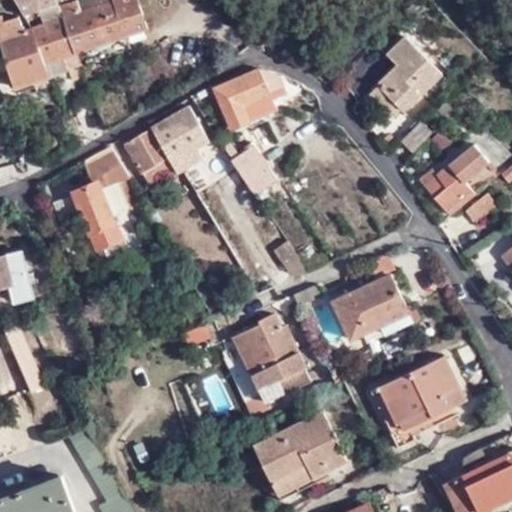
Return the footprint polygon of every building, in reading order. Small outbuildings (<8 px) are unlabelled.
[(60,70),(78,63),(76,59),(62,24),(57,11),(42,17),(37,5),(51,0),(15,0),(24,22),(38,17),(44,31),(30,37),(41,64),(42,63),(55,58),(60,70)] [(55,9),(52,0),(51,0),(37,5),(42,17),(57,11),(55,9)] [(76,59),(128,39),(150,31),(138,0),(105,0),(74,13),(69,2),(55,9),(57,11),(62,24),(76,59)] [(419,0),(406,14),(414,22),(428,8),(419,0)] [(20,20),(8,24),(15,42),(27,37),(20,20)] [(15,42),(8,24),(0,26),(0,48),(1,48),(12,75),(28,69),(41,64),(30,37),(27,37),(15,42)] [(398,67),(390,74),(371,93),(389,111),(394,106),(402,114),(443,74),(406,37),(388,56),(398,67)] [(381,64),(390,74),(398,67),(388,56),(381,64)] [(41,64),(28,69),(33,82),(47,77),(42,63),(41,64)] [(28,69),(12,75),(19,94),(50,83),(47,77),(33,82),(28,69)] [(283,76),(280,75),(264,71),(216,91),(234,132),(256,123),(254,118),(276,108),(274,101),(271,95),(285,89),(286,89),(289,88),(283,76)] [(271,95),(274,101),(289,95),(286,89),(285,89),(271,95)] [(97,104),(92,93),(79,98),(83,108),(97,104)] [(175,160),(207,142),(187,107),(154,126),(172,156),(175,160)] [(402,142),(413,152),(431,136),(420,125),(402,142)] [(172,156),(154,126),(126,143),(143,172),(169,158),(172,156)] [(39,139),(25,146),(27,166),(41,161),(39,139)] [(180,169),(181,171),(194,164),(196,162),(215,152),(209,141),(207,142),(175,160),(180,169)] [(85,160),(96,188),(101,186),(111,211),(145,198),(113,142),(85,160)] [(259,146),(238,160),(263,196),(284,182),(259,146)] [(476,146),(450,166),(454,171),(460,167),(470,179),(465,183),(467,185),(468,185),(493,166),(476,146)] [(175,171),(169,158),(143,172),(149,184),(175,171)] [(511,164),(500,175),(509,186),(511,183),(511,164)] [(450,218),(472,199),(467,194),(471,191),(467,185),(465,183),(470,179),(460,167),(454,171),(450,166),(439,176),(425,189),(450,218)] [(420,183),(425,189),(439,176),(434,171),(420,183)] [(75,196),(91,237),(118,227),(111,211),(101,186),(96,188),(75,196)] [(489,196),(467,213),(478,227),(500,208),(489,196)] [(123,240),(118,227),(91,237),(97,251),(123,240)] [(304,263),(289,241),(275,251),(289,273),(300,276),(310,271),(304,263)] [(304,263),(310,271),(331,262),(327,253),(304,263)] [(389,253),(369,262),(377,278),(396,269),(389,253)] [(32,285),(27,267),(24,254),(0,259),(0,291),(15,289),(32,285)] [(350,340),(380,327),(408,315),(390,275),(333,302),(350,340)] [(294,295),(299,305),(321,295),(317,284),(294,295)] [(32,285),(15,289),(16,294),(18,302),(35,299),(32,285)] [(224,289),(214,295),(222,309),(232,304),(224,289)] [(261,325),(247,331),(275,393),(303,381),(305,380),(301,372),(305,369),(285,326),(281,328),(274,314),(259,321),(261,325)] [(408,315),(380,327),(385,336),(413,324),(409,314),(408,315)] [(45,387),(18,328),(7,333),(30,383),(33,391),(45,387)] [(275,393),(247,331),(232,338),(259,395),(261,400),(275,393)] [(382,345),(388,360),(406,351),(399,338),(382,345)] [(442,357),(386,384),(406,423),(431,411),(434,418),(466,401),(442,357)] [(194,427),(221,415),(201,372),(174,385),(194,427)] [(419,426),(434,418),(431,411),(406,423),(386,384),(378,389),(407,447),(425,438),(419,426)] [(267,411),(261,400),(259,395),(242,404),(249,420),(267,411)] [(331,413),(261,448),(285,495),(354,460),(331,413)] [(135,511),(88,429),(67,436),(107,506),(101,511),(135,511)] [(511,452),(444,484),(457,511),(482,511),(493,507),(494,510),(511,501),(511,452)] [(0,511),(74,511),(63,482),(0,504),(0,511)] [(285,495),(288,502),(313,489),(310,483),(285,495)] [(370,511),(365,502),(344,511),(370,511)]
